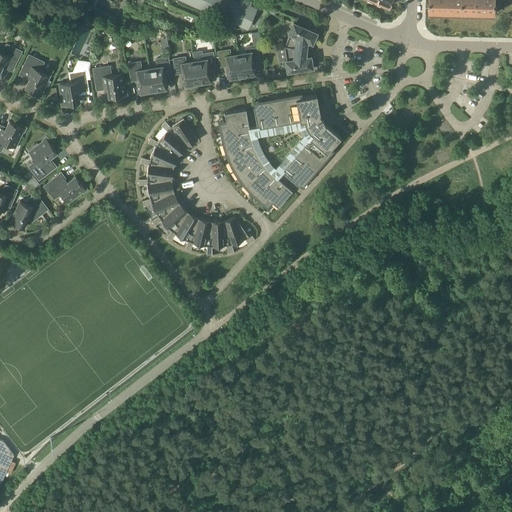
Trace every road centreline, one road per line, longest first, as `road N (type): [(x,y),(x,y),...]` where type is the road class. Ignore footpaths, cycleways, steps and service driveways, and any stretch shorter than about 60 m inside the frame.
road 1 (unclassified): [(0,508),(76,434),(214,327),(201,308)]
road 2 (residential): [(272,229),(236,197),(208,197),(195,183),(209,155),(202,100)]
road 3 (unclassified): [(201,308),(108,187)]
road 4 (residential): [(60,123),(202,100)]
road 5 (residential): [(108,187),(35,241),(0,232)]
